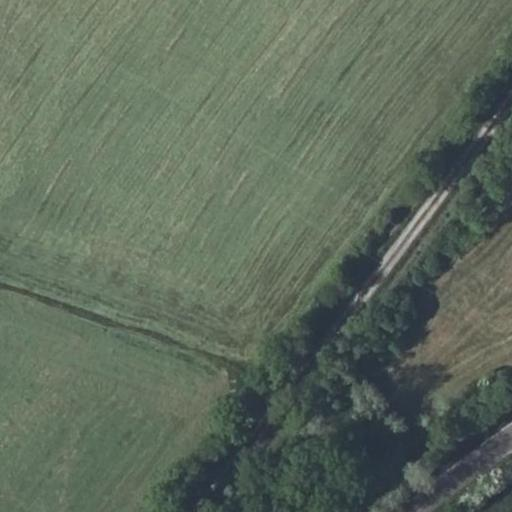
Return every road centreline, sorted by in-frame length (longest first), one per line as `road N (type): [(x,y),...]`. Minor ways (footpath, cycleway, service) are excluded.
road 1 (track): [(511,95),(195,511)]
road 2 (unclassified): [(404,511),(511,433)]
